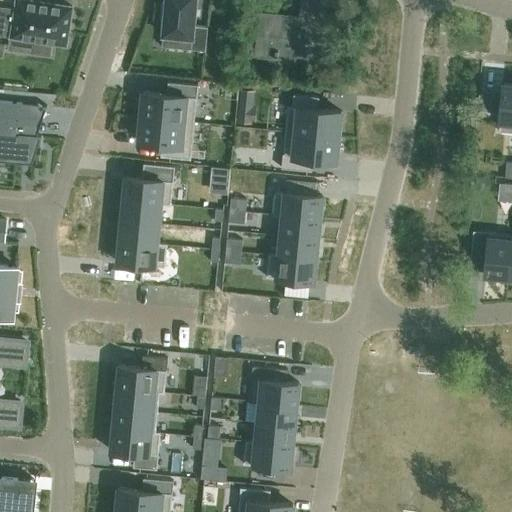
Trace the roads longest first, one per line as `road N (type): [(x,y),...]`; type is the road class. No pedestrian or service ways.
road 1 (residential): [(414,0),(402,143),(355,316)]
road 2 (residential): [(49,212),(121,0)]
road 3 (residential): [(352,335),(323,511)]
road 4 (residential): [(511,311),(355,316)]
road 5 (residential): [(62,450),(53,307)]
road 6 (residential): [(183,320),(53,307)]
road 7 (residential): [(352,335),(228,325)]
